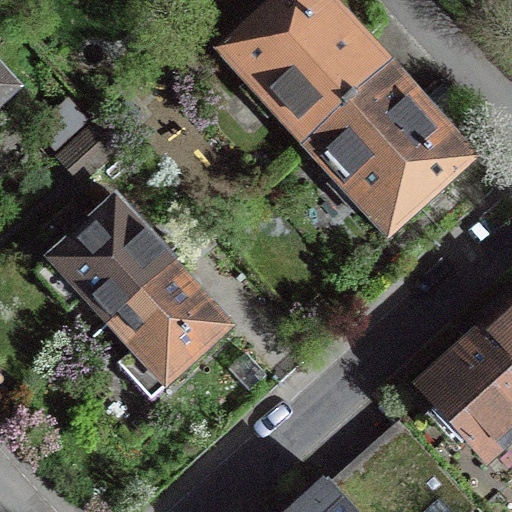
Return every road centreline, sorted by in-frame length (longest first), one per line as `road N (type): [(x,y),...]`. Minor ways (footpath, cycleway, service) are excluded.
road 1 (residential): [(511,234),(203,511)]
road 2 (residential): [(412,0),(511,110)]
